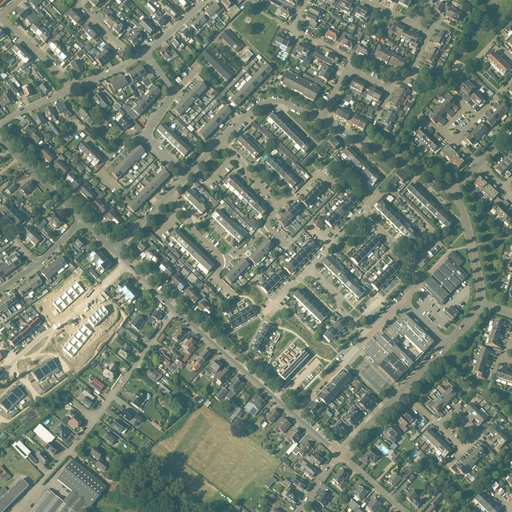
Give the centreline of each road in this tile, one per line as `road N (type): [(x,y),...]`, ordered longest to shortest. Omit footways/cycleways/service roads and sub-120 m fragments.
road 1 (residential): [(0,381),(127,265)]
road 2 (residential): [(15,511),(121,384)]
road 3 (residential): [(292,415),(174,310)]
road 4 (residential): [(454,189),(320,119)]
